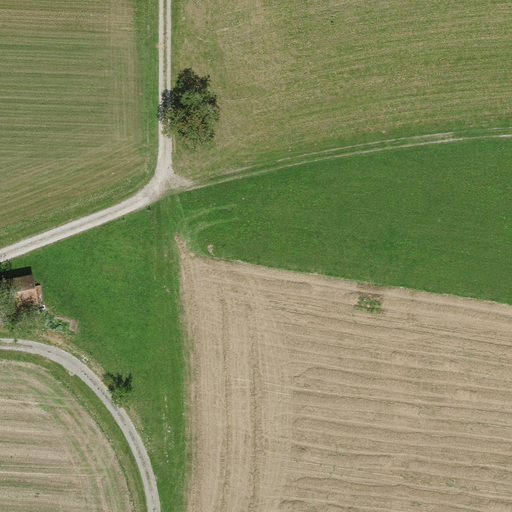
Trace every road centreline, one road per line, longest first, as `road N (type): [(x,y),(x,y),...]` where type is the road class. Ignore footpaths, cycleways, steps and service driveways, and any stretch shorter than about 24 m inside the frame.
road 1 (track): [(0,258),(172,186),(425,143),(511,138)]
road 2 (track): [(0,349),(45,350),(105,391),(136,437),(157,511)]
road 3 (track): [(172,186),(171,0)]
